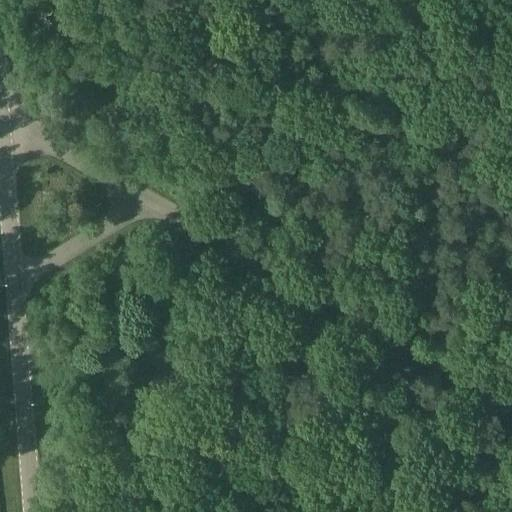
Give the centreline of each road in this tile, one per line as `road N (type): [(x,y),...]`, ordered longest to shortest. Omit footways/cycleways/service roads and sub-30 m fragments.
road 1 (unclassified): [(511,407),(146,203)]
road 2 (unclassified): [(33,511),(16,282)]
road 3 (unclassified): [(146,203),(2,114)]
road 4 (unclassified): [(16,282),(2,114)]
road 5 (unclassified): [(16,282),(146,203)]
